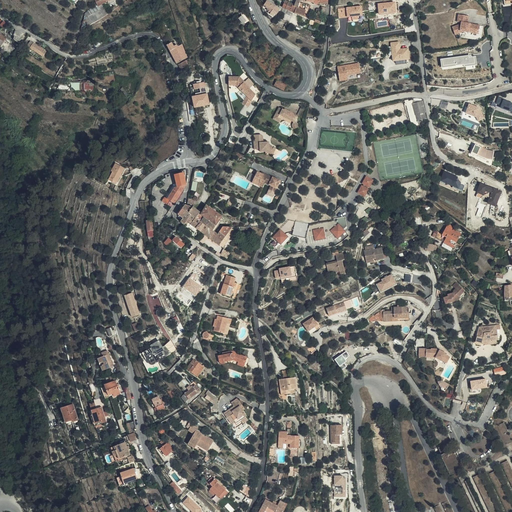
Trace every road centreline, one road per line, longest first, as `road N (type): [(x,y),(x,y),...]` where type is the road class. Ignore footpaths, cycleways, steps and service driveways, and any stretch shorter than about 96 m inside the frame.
road 1 (tertiary): [(175,511),(147,455),(109,294),(110,266),(142,185),(214,151),(223,129),(214,72),(220,53),(240,55),(281,94),(301,90)]
road 2 (residential): [(248,511),(262,475),(267,408),(255,271)]
road 3 (residential): [(354,383),(361,361),(386,358),(438,415),(474,426),(511,375)]
road 4 (residential): [(323,111),(410,94),(445,99),(511,88)]
road 5 (residential): [(255,271),(320,119)]
road 6 (residential): [(320,119),(357,116),(363,125),(364,175),(349,202)]
road 7 (unclassified): [(362,511),(354,383)]
road 8 (unclassified): [(390,386),(416,511)]
